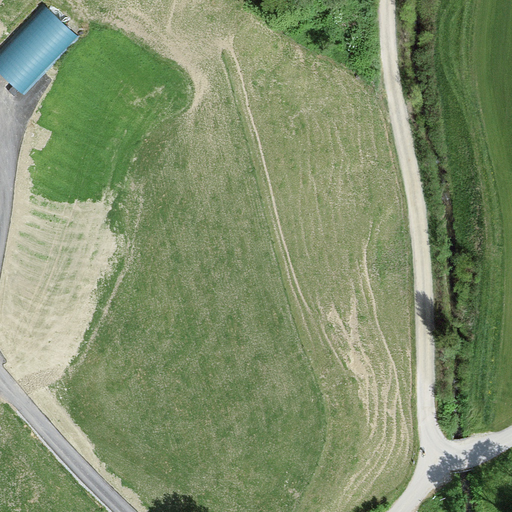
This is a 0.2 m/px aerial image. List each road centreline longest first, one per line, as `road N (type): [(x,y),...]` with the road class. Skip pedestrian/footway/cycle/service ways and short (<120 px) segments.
road 1 (unclassified): [(390,0),(391,61),(422,226),(426,414),(444,455)]
road 2 (residential): [(125,511),(0,375)]
